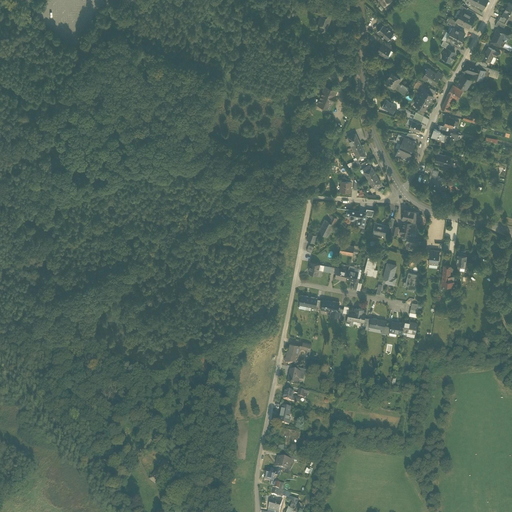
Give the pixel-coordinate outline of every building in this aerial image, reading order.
[(475,0),(474,4),(483,9),(487,0),(475,0)] [(325,5),(325,4),(323,4),(317,2),(314,12),(321,14),(324,5),(325,5)] [(509,18),(511,19),(511,18),(511,16),(511,3),(509,2),(503,15),(504,15),(509,18)] [(457,22),(468,28),(474,17),(465,12),(462,10),(461,11),(456,21),(457,22)] [(318,31),(325,34),(332,15),(326,13),(325,17),(321,15),(317,25),(320,26),(321,26),(320,28),(318,31)] [(500,15),(498,20),(506,24),(509,18),(504,15),(503,16),(500,15)] [(450,18),(448,21),(446,24),(452,28),(453,27),(454,28),(455,25),(457,22),(456,21),(450,18)] [(503,29),(506,24),(498,20),(495,25),(498,27),(498,26),(503,29)] [(384,37),(387,40),(393,34),(390,31),(390,30),(387,27),(386,28),(383,24),(377,31),(380,34),(384,37)] [(491,41),(499,46),(502,39),(505,35),(509,37),(511,33),(503,29),(498,26),(498,27),(491,41)] [(453,28),(451,34),(448,39),(447,38),(447,39),(454,43),(459,45),(460,42),(462,39),(463,37),(463,36),(464,34),(465,34),(454,28),(453,27),(452,28),(453,28)] [(449,49),(451,45),(445,41),(443,40),(441,45),(447,48),(449,49)] [(384,41),(382,44),(390,50),(392,46),(384,41)] [(386,57),(390,50),(382,44),(377,51),(386,57)] [(481,58),(489,62),(492,55),(496,57),(496,58),(498,59),(498,57),(500,53),(495,51),(495,50),(488,47),(484,55),(483,54),(481,58)] [(442,57),(450,62),(452,58),(453,59),(454,55),(455,52),(449,49),(447,48),(442,57)] [(466,70),(475,73),(476,74),(479,66),(475,65),(468,63),(464,71),(465,72),(466,70)] [(476,64),(475,65),(479,66),(476,74),(475,73),(474,77),(482,80),(482,78),(487,80),(488,75),(490,72),(488,71),(489,68),(486,67),(482,66),(476,64)] [(391,71),(400,77),(401,76),(403,74),(398,70),(398,69),(393,65),(390,69),(392,70),(392,72),(391,71)] [(430,83),(434,85),(439,77),(441,78),(443,76),(438,71),(436,74),(428,68),(421,78),(425,81),(427,79),(428,77),(432,80),(431,82),(430,83)] [(488,75),(497,78),(499,72),(489,68),(488,71),(490,72),(488,75)] [(394,87),(394,86),(397,82),(400,77),(391,71),(388,75),(389,76),(386,81),(394,87)] [(456,85),(466,90),(471,81),(462,75),(462,76),(462,75),(456,85)] [(407,89),(397,82),(394,86),(405,93),(407,90),(407,89)] [(415,89),(421,93),(423,90),(425,91),(426,89),(419,84),(415,89)] [(452,108),(448,106),(451,97),(457,101),(462,92),(453,85),(447,94),(441,109),(446,111),(450,112),(452,108)] [(318,104),(329,109),(331,103),(332,103),(336,95),(335,95),(336,91),(331,89),(325,86),(318,104)] [(421,93),(419,97),(429,103),(433,96),(425,91),(423,90),(421,93)] [(414,104),(418,106),(422,109),(425,110),(429,103),(419,97),(414,104)] [(393,113),(397,105),(392,103),(386,99),(381,107),(388,111),(388,110),(393,113)] [(417,112),(416,112),(415,115),(412,120),(421,124),(424,116),(423,116),(417,112)] [(462,120),(471,122),(473,116),(464,113),(462,120)] [(449,127),(452,128),(453,124),(455,120),(446,117),(444,125),(447,126),(449,127)] [(409,128),(419,132),(421,128),(420,127),(421,124),(422,124),(421,124),(412,120),(412,121),(413,121),(412,124),(411,124),(409,128)] [(445,134),(450,135),(450,133),(451,132),(448,132),(446,131),(447,126),(444,125),(443,126),(441,126),(439,131),(440,131),(439,133),(442,133),(442,134),(445,134)] [(446,141),(449,142),(449,141),(450,137),(451,137),(454,138),(453,138),(456,139),(456,138),(458,139),(459,134),(452,133),(450,133),(450,135),(445,134),(442,134),(442,133),(439,133),(440,131),(439,131),(434,130),(431,137),(439,139),(438,141),(441,141),(441,139),(446,140),(446,141)] [(347,136),(352,148),(361,144),(356,133),(347,136)] [(406,137),(413,141),(416,135),(408,133),(406,137)] [(397,142),(401,144),(404,137),(398,134),(395,141),(397,142)] [(396,155),(407,160),(415,142),(413,141),(406,137),(404,137),(401,144),(399,148),(399,149),(396,155)] [(366,156),(361,144),(352,148),(357,160),(358,160),(358,159),(366,156)] [(435,163),(451,167),(453,158),(438,154),(437,160),(435,159),(435,163)] [(363,171),(368,179),(376,175),(371,166),(371,167),(369,165),(363,168),(364,171),(363,171)] [(437,188),(443,190),(444,185),(446,185),(443,184),(444,184),(443,183),(444,179),(439,178),(440,177),(437,176),(438,171),(433,170),(431,175),(433,175),(430,187),(434,188),(434,189),(436,189),(437,188)] [(381,183),(376,175),(368,179),(373,187),(373,188),(374,187),(375,190),(382,186),(380,183),(381,183)] [(340,191),(350,192),(351,182),(341,181),(340,191)] [(402,219),(405,219),(412,221),(414,212),(414,211),(405,209),(402,219)] [(358,225),(363,226),(365,215),(366,213),(348,210),(347,215),(350,216),(350,217),(351,219),(353,219),(354,218),(354,217),(359,218),(358,225)] [(418,213),(414,212),(412,221),(405,219),(405,221),(404,220),(402,226),(400,233),(401,233),(408,235),(409,233),(416,234),(418,222),(417,221),(419,213),(418,213)] [(318,232),(327,237),(337,218),(333,216),(329,222),(327,221),(325,220),(318,232)] [(373,233),(385,236),(388,226),(375,223),(373,233)] [(314,243),(314,242),(315,240),(317,235),(309,232),(307,240),(314,243)] [(406,243),(414,245),(416,238),(408,237),(406,243)] [(339,253),(352,255),(354,245),(341,243),(339,253)] [(432,264),(437,265),(439,251),(430,250),(429,262),(432,262),(432,264)] [(456,264),(459,264),(465,265),(467,264),(467,262),(466,260),(466,255),(466,254),(462,254),(462,255),(458,254),(456,264)] [(367,274),(369,275),(370,273),(376,275),(377,270),(375,269),(375,266),(377,259),(368,257),(364,270),(368,271),(367,274)] [(317,275),(318,270),(319,264),(310,262),(309,266),(310,266),(309,273),(317,275)] [(386,282),(388,283),(389,281),(395,283),(396,278),(394,277),(393,277),(396,265),(387,263),(384,275),(387,276),(386,279),(386,282)] [(443,265),(442,276),(450,276),(451,266),(443,265)] [(345,280),(346,278),(348,270),(337,268),(335,277),(345,280)] [(348,269),(348,270),(346,278),(355,281),(356,281),(356,280),(358,272),(353,270),(348,269)] [(407,290),(412,291),(412,290),(415,291),(417,282),(416,281),(417,275),(408,272),(406,282),(408,283),(408,285),(408,286),(407,290)] [(449,278),(450,276),(442,276),(441,285),(443,286),(449,286),(453,287),(454,281),(451,281),(451,278),(449,278)] [(315,307),(316,307),(317,299),(317,298),(301,295),(299,304),(300,304),(306,306),(307,305),(310,305),(310,306),(315,307)] [(328,310),(331,310),(337,311),(338,308),(339,302),(332,301),(332,302),(330,302),(330,301),(323,300),(321,309),(328,310)] [(340,309),(338,308),(337,311),(331,310),(330,316),(338,317),(340,309)] [(346,324),(353,325),(353,322),(356,323),(357,321),(363,322),(364,318),(365,312),(362,312),(363,309),(356,308),(355,311),(349,309),(348,313),(346,324)] [(382,329),(384,329),(385,325),(386,320),(379,319),(371,318),(371,317),(370,319),(369,327),(382,329)] [(390,331),(402,333),(404,321),(403,323),(399,322),(399,323),(392,321),(391,327),(390,331)] [(417,323),(404,321),(402,333),(402,331),(406,332),(407,332),(407,331),(415,333),(417,323)] [(286,363),(289,363),(294,363),(295,356),(297,357),(297,352),(298,353),(299,348),(300,346),(299,346),(297,346),(297,345),(290,344),(289,353),(287,352),(286,360),(287,361),(286,363)] [(292,383),(298,384),(300,377),(303,378),(304,374),(304,373),(297,371),(290,370),(289,374),(290,374),(288,383),(292,384),(292,383)] [(283,399),(291,401),(292,397),(293,393),(285,391),(283,399)] [(279,423),(289,425),(290,418),(288,418),(288,415),(289,416),(291,408),(287,408),(282,407),(280,415),(279,423)] [(285,448),(292,449),(293,445),(292,445),(293,439),(296,439),(296,438),(299,438),(300,433),(281,429),(280,434),(287,436),(286,441),(287,441),(287,444),(285,444),(285,448)] [(275,468),(277,468),(281,469),(284,469),(285,470),(285,468),(289,469),(291,460),(287,459),(278,457),(275,468)] [(150,480),(155,484),(166,470),(167,468),(170,471),(169,473),(172,475),(175,470),(169,466),(170,465),(165,461),(160,466),(150,480)] [(275,476),(275,475),(276,471),(268,469),(266,479),(273,481),(274,478),(276,479),(276,477),(275,476)] [(181,475),(175,470),(172,475),(172,476),(177,480),(181,475)] [(275,511),(276,511),(279,511),(282,499),(279,498),(278,500),(275,499),(275,498),(271,496),(268,510),(275,511)] [(286,511),(293,511),(299,500),(294,498),(293,501),(290,508),(288,508),(286,511)] [(298,503),(294,511),(299,511),(303,505),(298,503)]
